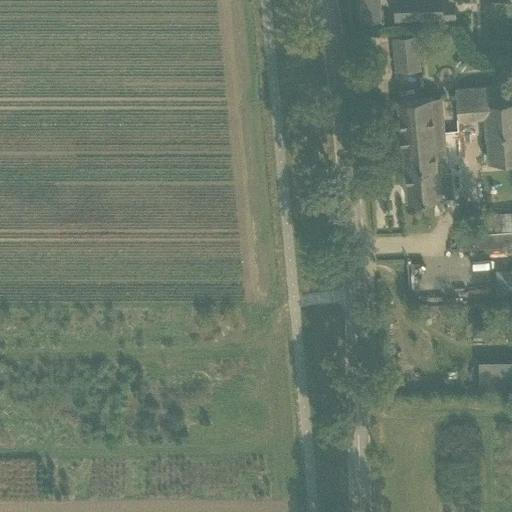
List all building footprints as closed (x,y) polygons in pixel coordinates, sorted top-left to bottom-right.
[(355,0),(355,19),(383,20),(383,0),(355,0)] [(395,0),(395,19),(442,19),(456,18),(455,0),(441,0),(395,0)] [(419,53),(396,55),(397,72),(421,70),(419,53)] [(511,100),(486,103),(484,85),(456,88),(458,110),(483,108),(488,162),(511,160),(511,100)] [(444,132),(441,97),(397,101),(397,102),(399,102),(402,136),(444,132)] [(444,132),(402,136),(408,202),(441,199),(439,173),(447,172),(444,132)] [(462,252),(511,247),(511,212),(460,216),(462,252)] [(511,268),(498,268),(498,298),(511,297),(511,268)] [(511,393),(511,360),(479,361),(479,393),(511,393)]
